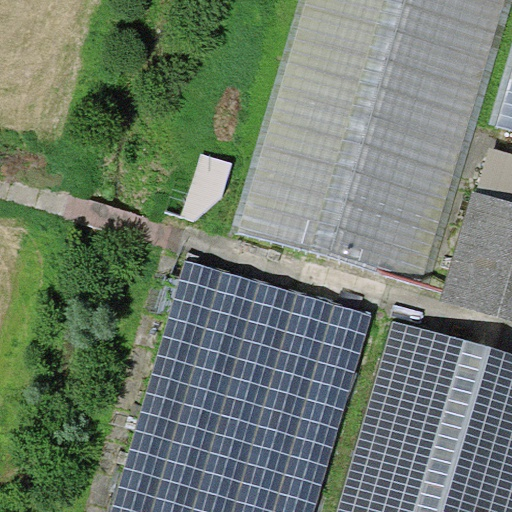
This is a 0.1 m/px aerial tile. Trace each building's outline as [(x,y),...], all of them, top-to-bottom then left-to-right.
[(507,0),(305,0),(239,232),(426,285),(507,0)] [(511,60),(492,131),(511,136),(511,60)] [(511,204),(469,192),(439,298),(511,318),(511,204)] [(309,511),(367,310),(181,257),(107,511),(309,511)] [(511,511),(511,352),(388,317),(331,511),(511,511)]
